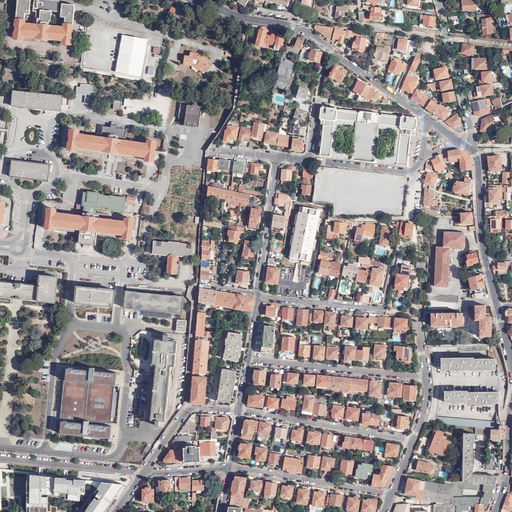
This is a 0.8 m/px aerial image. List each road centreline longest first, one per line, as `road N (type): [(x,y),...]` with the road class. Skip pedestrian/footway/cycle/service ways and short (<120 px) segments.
road 1 (residential): [(248,360),(425,378)]
road 2 (residential): [(237,410),(411,440)]
road 3 (residential): [(257,294),(379,308),(393,261)]
road 4 (residential): [(389,494),(226,467)]
road 5 (tertiary): [(300,28),(429,120)]
road 6 (residential): [(470,149),(437,0)]
road 7 (residential): [(0,458),(142,473)]
road 8 (residential): [(257,294),(276,157)]
road 9 (residential): [(142,473),(186,408),(237,410)]
